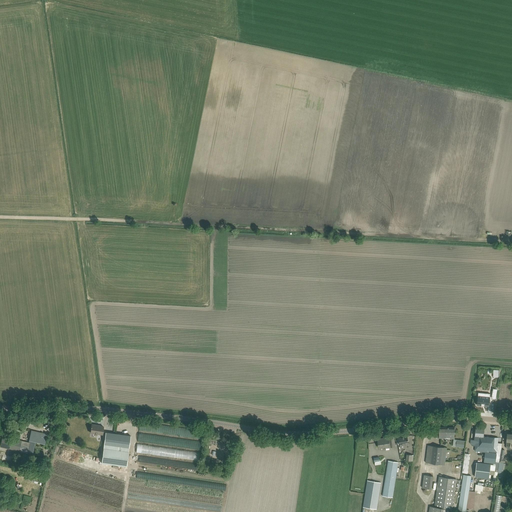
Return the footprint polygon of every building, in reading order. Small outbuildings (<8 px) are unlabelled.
[(481,405),(482,405),(482,403),(484,404),(484,406),(484,405),(489,406),(490,394),(486,393),(479,393),(478,396),(477,404),(481,405)] [(501,394),(499,407),(507,408),(508,404),(511,404),(511,397),(509,397),(509,395),(501,394)] [(102,434),(103,432),(103,427),(97,426),(97,425),(92,424),(91,426),(91,427),(90,433),(102,434)] [(455,427),(435,428),(435,438),(439,438),(439,439),(454,439),(455,427)] [(476,438),(475,451),(482,451),(482,452),(485,452),(484,462),(495,463),(497,449),(498,438),(484,437),(484,429),(476,428),(475,433),(475,438),(476,438)] [(3,437),(2,442),(0,447),(19,451),(20,450),(27,452),(33,454),(36,441),(44,443),(46,434),(32,431),(29,443),(3,437)] [(106,432),(104,444),(129,448),(130,436),(106,432)] [(399,438),(397,438),(398,445),(400,445),(401,448),(410,447),(409,443),(408,443),(407,436),(399,438)] [(390,449),(390,447),(391,447),(395,447),(394,442),(394,437),(389,438),(389,437),(377,439),(379,448),(384,447),(386,447),(386,450),(390,449)] [(129,448),(104,444),(101,463),(126,466),(129,448)] [(426,462),(444,464),(446,448),(428,445),(426,462)] [(501,450),(497,449),(495,463),(495,465),(490,464),(489,474),(493,475),(493,480),(496,481),(497,478),(498,472),(499,462),(501,450)] [(468,473),(470,454),(464,453),(462,472),(468,473)] [(388,461),(383,496),(392,498),(398,462),(388,461)] [(475,477),(489,479),(489,474),(490,464),(477,462),(475,477)] [(472,474),(464,473),(458,511),(466,511),(467,508),(470,491),(472,474)] [(433,476),(424,475),(422,488),(432,489),(433,476)] [(451,511),(451,510),(452,510),(457,479),(439,477),(435,508),(429,507),(428,511),(451,511)] [(367,480),(363,507),(376,509),(381,482),(367,480)] [(475,492),(470,491),(467,508),(473,509),(475,492)]
